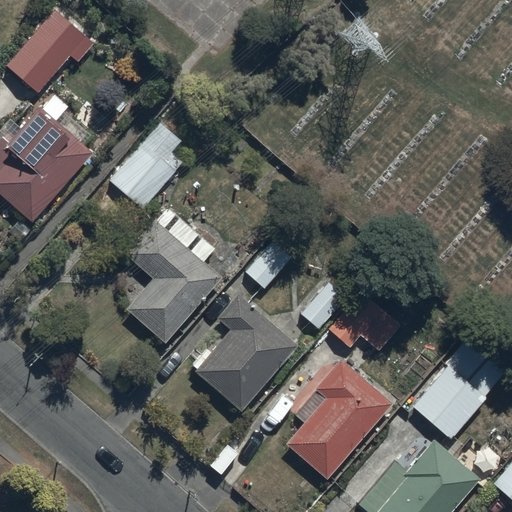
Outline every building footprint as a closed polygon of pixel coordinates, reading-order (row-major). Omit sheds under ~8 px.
[(78,43),(47,15),(5,64),(36,91),(78,43)] [(64,109),(68,104),(52,91),(9,140),(3,134),(0,137),(0,193),(32,221),(93,150),(83,141),(91,132),(64,109)] [(180,139),(158,120),(106,180),(140,209),(182,160),(171,150),(180,139)] [(216,246),(168,206),(157,219),(154,217),(125,252),(153,276),(125,308),(165,342),(222,275),(205,260),(216,246)] [(269,237),(241,269),(263,288),(291,256),(269,237)] [(345,295),(327,280),(301,312),(318,327),(345,295)] [(349,345),(359,333),(378,349),(400,324),(362,290),(329,327),(349,345)] [(297,344),(236,292),(216,316),(230,327),(195,367),(242,407),(297,344)] [(472,329),(410,402),(451,437),(486,396),(483,394),(511,362),(472,329)] [(393,402),(340,357),(314,387),(316,388),(294,414),(302,421),(285,442),(328,478),(393,402)] [(396,459),(356,504),(365,511),(449,511),(479,479),(433,438),(406,468),(396,459)] [(511,457),(491,482),(511,499),(511,457)]
